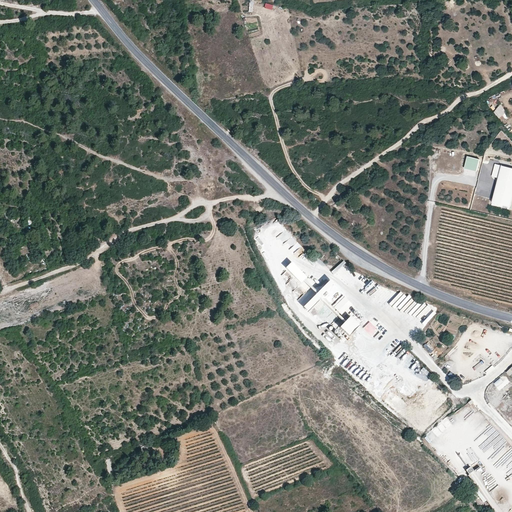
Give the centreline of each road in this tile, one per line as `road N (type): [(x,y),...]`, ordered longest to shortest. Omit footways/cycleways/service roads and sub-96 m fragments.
road 1 (tertiary): [(511,318),(404,279),(312,217),(92,0)]
road 2 (track): [(511,73),(423,122),(312,217)]
road 3 (track): [(0,291),(84,261),(127,230),(195,222),(217,201)]
